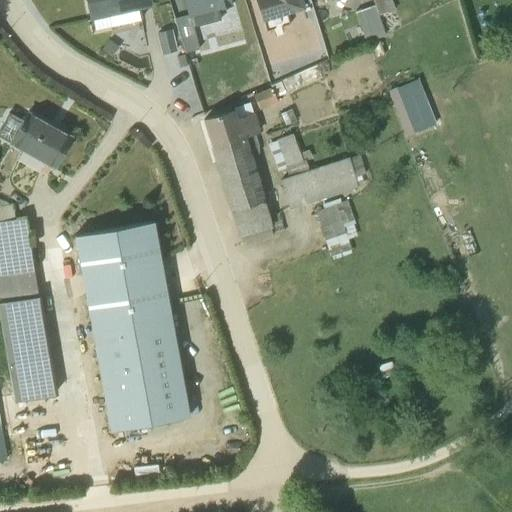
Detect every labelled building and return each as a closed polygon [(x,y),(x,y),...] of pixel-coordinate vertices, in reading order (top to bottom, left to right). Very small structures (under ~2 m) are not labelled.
[(136,5),(150,2),(149,0),(85,0),(89,16),(106,12),(108,24),(138,17),(136,5)] [(188,15),(229,4),(228,0),(182,0),(186,12),(173,15),(180,39),(194,35),(188,15)] [(302,5),(300,0),(253,0),(263,29),(286,22),(283,12),(302,5)] [(373,0),(378,12),(392,8),(389,0),(373,0)] [(382,32),(371,3),(353,10),(364,39),(382,32)] [(153,29),(159,52),(175,48),(170,25),(153,29)] [(118,46),(108,37),(100,46),(111,55),(118,46)] [(251,91),(257,106),(275,99),(273,94),(319,76),(314,62),(268,82),(269,84),(251,91)] [(388,84),(406,131),(436,119),(418,72),(388,84)] [(250,110),(247,100),(202,117),(223,186),(240,242),(241,242),(271,234),(271,232),(282,228),(276,211),(266,213),(254,171),(249,153),(257,150),(256,141),(253,130),(257,129),(257,128),(252,110),(250,110)] [(283,122),(293,118),(286,100),(275,104),(283,122)] [(8,119),(0,133),(0,135),(52,165),(69,134),(25,110),(17,124),(8,119)] [(287,206),(360,183),(357,173),(364,170),(364,169),(358,151),(347,155),(347,154),(313,165),(306,147),(297,150),(290,131),(274,137),(273,138),(265,141),(275,168),(276,168),(283,165),(286,173),(278,176),(277,177),(287,206)] [(339,199),(337,194),(319,201),(320,205),(312,208),(330,258),(351,251),(346,237),(355,233),(351,222),(353,221),(344,197),(339,199)] [(0,217),(10,216),(10,215),(7,199),(6,199),(0,196),(0,217)] [(0,327),(12,398),(51,392),(23,215),(22,214),(0,218),(0,327)] [(72,233),(89,323),(107,426),(108,427),(185,413),(186,412),(173,341),(173,340),(151,219),(150,218),(72,233)]
